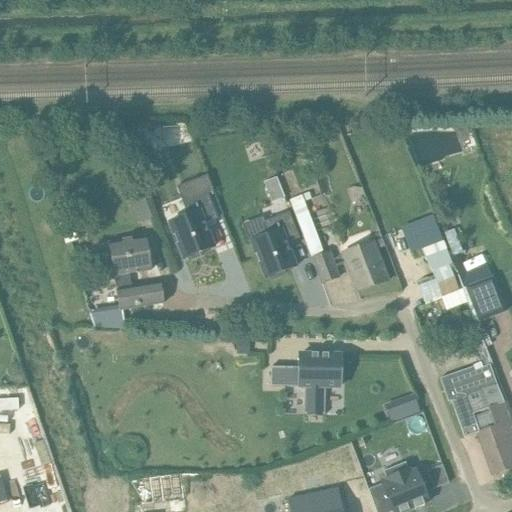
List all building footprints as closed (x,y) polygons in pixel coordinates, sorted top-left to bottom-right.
[(142,125),(129,128),(133,142),(140,141),(144,134),(142,125)] [(184,260),(188,258),(189,260),(203,255),(202,253),(213,248),(204,224),(217,219),(207,194),(213,192),(207,176),(207,175),(183,184),(189,200),(182,203),(187,215),(169,222),(169,223),(184,260)] [(277,177),(263,183),(271,203),(285,198),(277,177)] [(148,219),(135,187),(123,191),(135,224),(148,219)] [(271,280),(284,275),(283,272),(295,267),(286,243),(299,238),(289,213),(264,222),(265,225),(269,235),(251,242),(265,279),(270,277),(271,280)] [(410,252),(428,244),(421,228),(403,235),(410,252)] [(109,245),(96,247),(101,278),(113,276),(114,276),(116,291),(119,311),(163,304),(160,285),(132,289),(129,274),(151,270),(145,238),(108,244),(109,245)] [(388,281),(374,242),(343,253),(357,292),(388,281)] [(432,277),(417,283),(425,305),(462,290),(453,269),(443,242),(422,250),(432,277)] [(339,278),(329,252),(312,258),(322,284),(339,278)] [(492,278),(466,288),(474,310),(479,322),(497,315),(505,312),(492,278)] [(99,286),(84,290),(94,330),(119,324),(116,311),(105,314),(99,286)] [(474,419),(466,396),(480,391),(489,414),(506,408),(504,402),(503,403),(497,385),(490,365),(492,364),(482,339),(479,330),(468,335),(481,368),(475,371),(474,367),(450,375),(440,379),(448,402),(451,401),(459,425),(467,422),(474,419)] [(237,337),(236,355),(249,355),(249,337),(237,337)] [(270,385),(270,387),(290,387),(305,387),(304,413),(304,415),(325,415),(325,414),(324,414),(325,394),(325,388),(339,388),(339,355),(300,355),(299,368),(270,367),(270,369),(271,369),(270,385)] [(416,393),(386,404),(392,422),(423,411),(416,393)] [(511,423),(506,408),(489,414),(493,424),(478,430),(474,419),(467,422),(459,425),(464,438),(472,435),(477,433),(492,476),(511,469),(511,423)] [(0,511),(61,511),(61,477),(47,477),(47,461),(0,462),(0,511)] [(405,463),(383,472),(386,479),(381,482),(382,485),(368,490),(375,511),(404,511),(414,508),(414,510),(424,506),(423,504),(428,502),(426,497),(427,496),(419,476),(417,476),(415,471),(409,473),(405,463)] [(430,469),(436,487),(452,482),(445,463),(430,469)] [(145,476),(145,504),(137,504),(137,511),(156,511),(156,500),(183,500),(183,475),(145,476)] [(342,511),(337,490),(287,501),(288,511),(342,511)]
